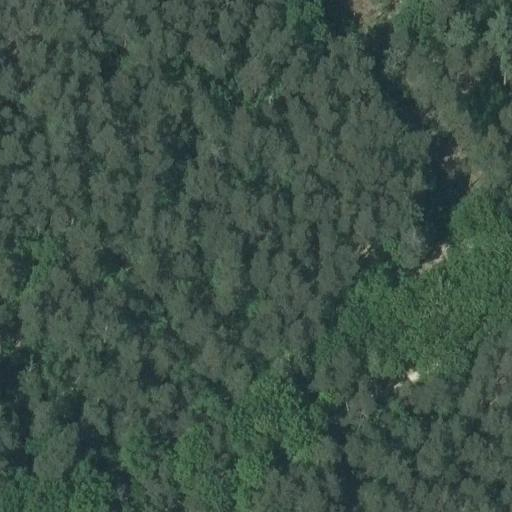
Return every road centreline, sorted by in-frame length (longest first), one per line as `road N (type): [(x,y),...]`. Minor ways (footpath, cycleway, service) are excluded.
road 1 (track): [(511,231),(486,224),(0,491)]
road 2 (unknown): [(511,258),(45,511)]
road 3 (track): [(304,0),(511,256)]
road 4 (unknown): [(341,0),(402,67),(511,228)]
